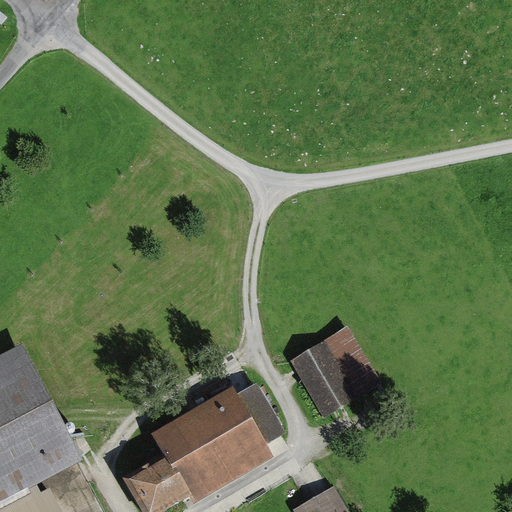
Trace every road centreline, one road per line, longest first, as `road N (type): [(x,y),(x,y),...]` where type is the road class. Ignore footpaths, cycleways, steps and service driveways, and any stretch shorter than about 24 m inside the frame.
road 1 (track): [(511,147),(272,187),(6,0)]
road 2 (track): [(272,187),(256,240),(259,346),(303,455),(291,469),(205,511)]
